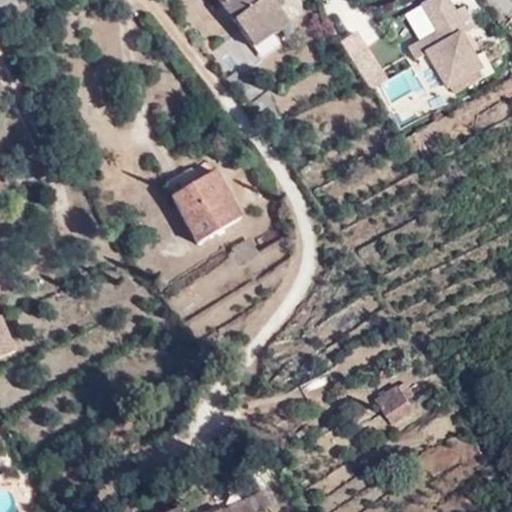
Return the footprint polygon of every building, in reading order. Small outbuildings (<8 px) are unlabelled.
[(210,0),(242,49),(264,34),(267,37),(284,26),(266,0),(210,0)] [(440,34),(423,44),(430,56),(448,89),(483,69),(464,36),(469,34),(449,0),(437,0),(425,8),(440,34)] [(430,56),(423,44),(411,51),(418,63),(430,56)] [(364,81),(380,72),(367,50),(351,59),(364,81)] [(223,88),(255,131),(272,119),(266,110),(262,95),(245,71),(223,88)] [(176,172),(217,228),(234,219),(210,170),(192,180),(185,168),(176,172)] [(186,245),(217,228),(176,172),(155,183),(162,196),(160,197),(186,245)] [(0,359),(16,352),(0,318),(0,359)] [(403,386),(381,400),(396,423),(417,409),(403,386)] [(257,511),(272,504),(264,489),(249,498),(226,510),(225,509),(218,511),(184,511),(183,508),(175,511),(257,511)]
